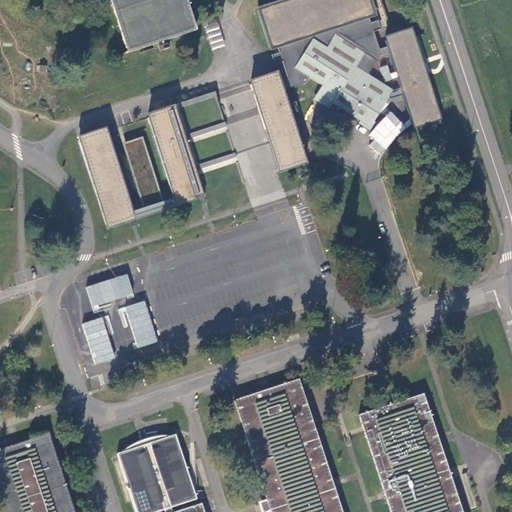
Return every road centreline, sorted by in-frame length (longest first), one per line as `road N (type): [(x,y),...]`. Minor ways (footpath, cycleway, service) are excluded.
road 1 (unclassified): [(507,285),(134,407),(96,411),(81,398),(51,301),(83,258),(83,209),(58,175),(0,134)]
road 2 (tertiary): [(441,0),(504,192)]
